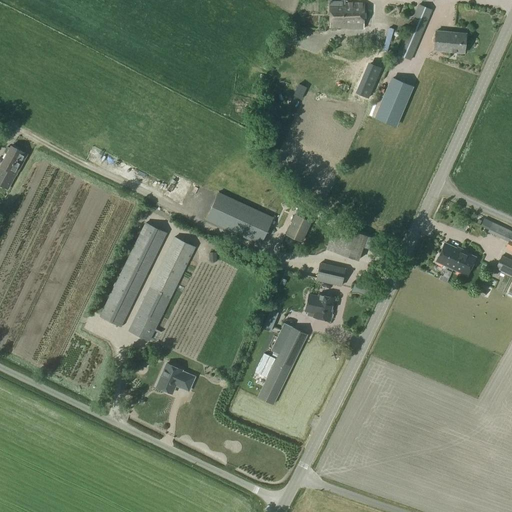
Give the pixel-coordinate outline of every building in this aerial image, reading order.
[(331,3),(330,29),(363,30),(364,4),(331,3)] [(399,41),(394,53),(397,54),(397,56),(411,62),(432,11),(418,5),(417,7),(412,5),(409,13),(414,15),(402,42),(399,41)] [(436,32),(434,52),(464,54),(466,35),(436,32)] [(271,74),(285,80),(296,54),(281,48),(271,74)] [(364,106),(370,82),(356,78),(350,102),(364,106)] [(393,81),(376,120),(395,128),(412,89),(393,81)] [(275,130),(282,132),(281,137),(292,140),(299,107),(281,103),(275,130)] [(0,185),(8,190),(26,155),(10,147),(9,149),(7,148),(6,148),(4,153),(4,154),(6,155),(3,161),(4,161),(2,165),(1,164),(0,166),(0,167),(0,168),(0,185)] [(218,193),(205,220),(260,245),(272,218),(218,193)] [(295,215),(286,235),(301,241),(310,222),(295,215)] [(145,224),(100,317),(121,327),(166,235),(145,224)] [(511,233),(492,224),(487,233),(508,243),(505,250),(511,253),(511,233)] [(334,225),(326,250),(357,261),(362,247),(370,250),(374,239),(334,225)] [(174,238),(129,331),(149,341),(195,249),(174,238)] [(443,245),(435,262),(468,277),(476,259),(467,254),(468,253),(458,248),(457,251),(443,245)] [(279,265),(310,266),(310,252),(279,251),(279,265)] [(511,261),(502,257),(496,270),(511,277),(511,261)] [(320,263),(316,281),(340,286),(344,269),(320,263)] [(354,285),(350,294),(357,294),(366,298),(368,291),(354,285)] [(308,294),(304,311),(314,314),(313,317),(329,321),(330,319),(331,318),(332,315),(331,313),(335,298),(318,294),(318,297),(308,294)] [(263,328),(270,331),(274,322),(267,320),(263,328)] [(278,354),(257,397),(273,404),(307,335),(283,323),(270,351),(278,354)] [(166,365),(156,388),(172,394),(176,385),(179,386),(179,388),(188,391),(194,378),(181,372),(181,371),(166,365)]
